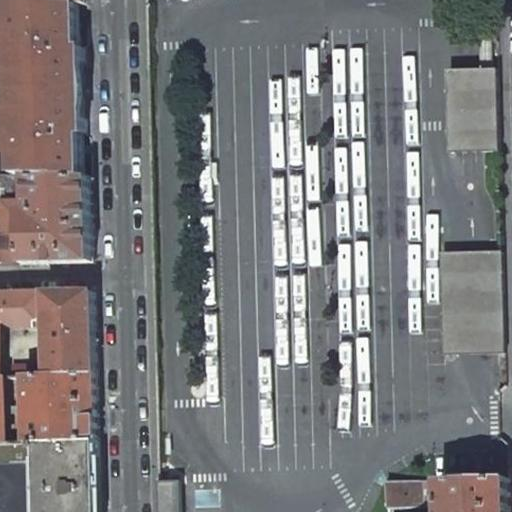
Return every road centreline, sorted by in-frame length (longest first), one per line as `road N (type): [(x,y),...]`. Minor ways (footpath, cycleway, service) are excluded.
road 1 (residential): [(131,278),(122,0)]
road 2 (residential): [(136,511),(131,278)]
road 3 (residential): [(131,278),(0,280)]
